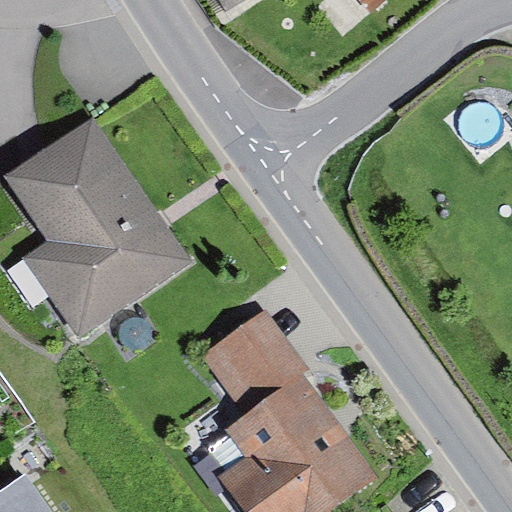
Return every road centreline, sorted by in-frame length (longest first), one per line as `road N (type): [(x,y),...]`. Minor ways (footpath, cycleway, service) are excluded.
road 1 (tertiary): [(261,163),(511,499)]
road 2 (residential): [(261,163),(462,24),(511,0)]
road 3 (tertiary): [(152,0),(261,163)]
